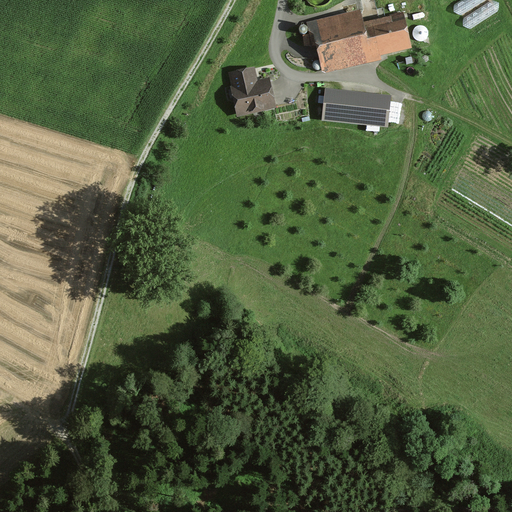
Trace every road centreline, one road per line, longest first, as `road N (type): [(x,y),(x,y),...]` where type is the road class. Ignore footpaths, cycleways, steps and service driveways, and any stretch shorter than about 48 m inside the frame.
road 1 (track): [(119,511),(67,431),(130,195),(233,0)]
road 2 (track): [(407,93),(361,79),(289,75),(278,64),(276,43),(284,0)]
